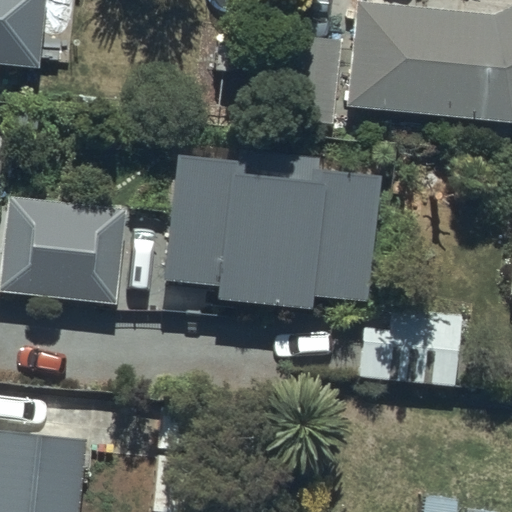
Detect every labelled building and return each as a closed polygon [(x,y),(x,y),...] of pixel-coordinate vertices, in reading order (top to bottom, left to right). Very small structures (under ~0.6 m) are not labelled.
[(511,4),(492,14),(355,2),(346,104),(511,121),(511,120),(511,4)] [(0,96),(46,101),(53,27),(0,21),(0,96)] [(278,27),(205,24),(201,99),(176,97),(174,126),(213,128),(214,109),(274,112),(278,27)] [(284,34),(279,119),(331,122),(336,37),(284,34)] [(105,235),(6,225),(0,287),(0,305),(142,319),(144,305),(362,327),(375,189),(212,172),(209,203),(109,193),(105,235)] [(461,307),(392,303),(391,328),(365,326),(362,380),(456,386),(461,307)] [(79,511),(87,439),(0,430),(0,511),(79,511)]
